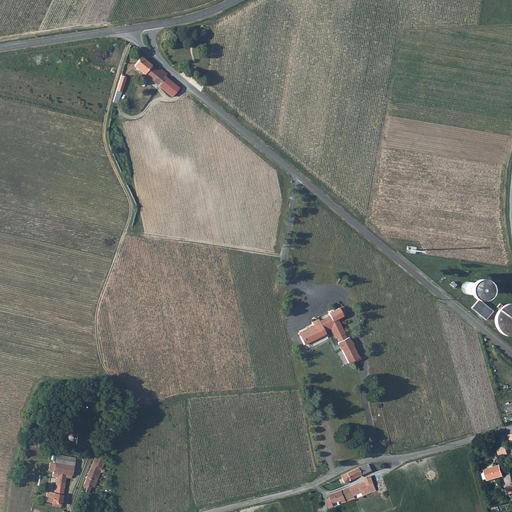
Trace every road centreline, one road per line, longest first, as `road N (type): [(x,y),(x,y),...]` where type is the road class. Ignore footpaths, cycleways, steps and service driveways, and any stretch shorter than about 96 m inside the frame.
road 1 (residential): [(155,56),(511,354)]
road 2 (track): [(132,28),(104,128),(131,208),(95,312),(98,351),(120,411),(89,459)]
road 3 (unclassified): [(218,511),(302,490),(369,459),(407,458),(511,429)]
road 4 (track): [(128,224),(149,237),(284,254)]
road 5 (tertiary): [(0,49),(132,28)]
